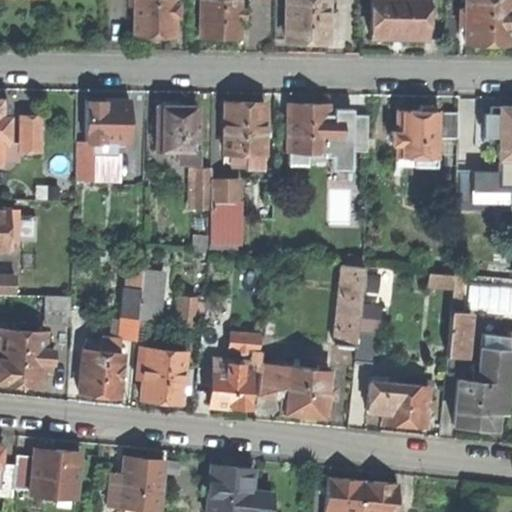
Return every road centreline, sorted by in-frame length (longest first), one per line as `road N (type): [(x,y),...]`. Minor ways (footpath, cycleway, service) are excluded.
road 1 (residential): [(0,413),(511,465)]
road 2 (residential): [(511,74),(0,68)]
